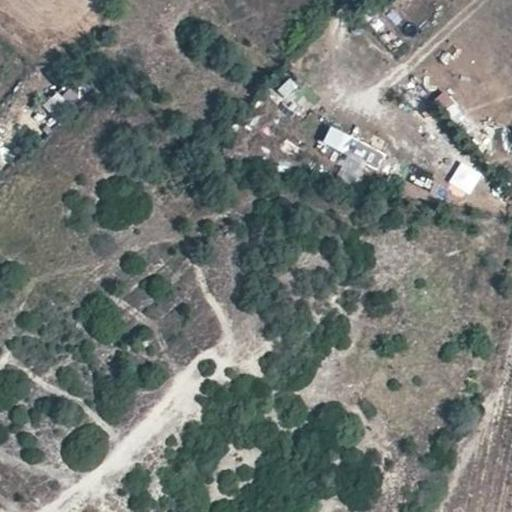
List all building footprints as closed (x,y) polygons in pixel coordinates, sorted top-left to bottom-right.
[(83,77),(62,89),(71,105),(92,92),(83,77)] [(28,108),(20,117),(37,132),(65,100),(56,93),(36,116),(28,108)] [(426,109),(438,121),(455,106),(444,93),(426,109)] [(323,149),(379,168),(386,151),(330,131),(323,149)] [(477,140),(486,159),(500,152),(491,133),(477,140)] [(461,162),(449,183),(470,195),(483,174),(461,162)]
